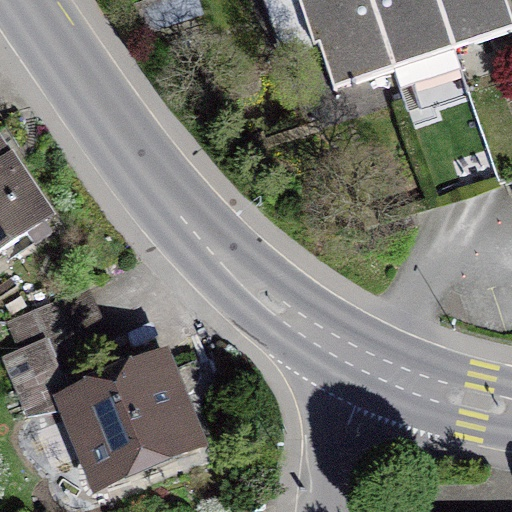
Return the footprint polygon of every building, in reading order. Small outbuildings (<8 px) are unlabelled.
[(155,0),(151,0),(135,6),(145,36),(166,29),(155,0)] [(335,92),(393,73),(368,0),(266,0),(285,56),(319,44),(335,92)] [(435,0),(368,0),(393,73),(399,91),(459,71),(453,52),(435,0)] [(435,0),(453,52),(511,32),(500,0),(435,0)] [(0,237),(51,202),(6,138),(0,128),(0,237)] [(111,351),(90,292),(5,323),(41,423),(71,412),(66,399),(56,371),(111,351)] [(66,399),(71,412),(97,484),(191,449),(161,365),(66,399)]
